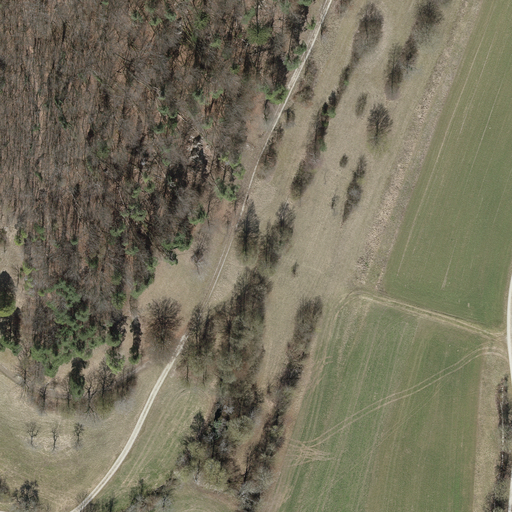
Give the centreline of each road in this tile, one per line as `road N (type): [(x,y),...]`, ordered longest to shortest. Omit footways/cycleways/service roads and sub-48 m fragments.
road 1 (track): [(75,511),(126,455),(178,355),(328,0)]
road 2 (track): [(178,355),(152,360),(89,396),(52,395),(0,365)]
